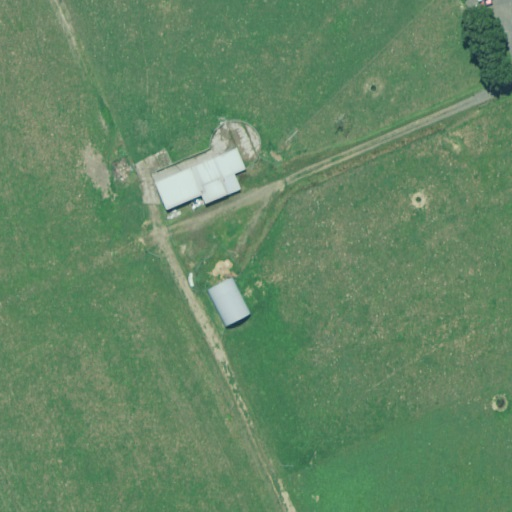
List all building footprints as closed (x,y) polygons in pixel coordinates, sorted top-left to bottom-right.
[(465,0),(466,1),(464,2),(469,12),(472,11),(478,8),(474,0),(465,0)] [(301,134),(294,127),(281,139),(288,146),(301,134)] [(310,156),(307,147),(289,153),(292,162),(310,156)] [(156,184),(167,211),(170,217),(180,212),(177,207),(202,196),(206,205),(241,190),(239,187),(251,183),(237,150),(156,184)] [(251,315),(233,280),(208,293),(227,328),(251,315)]
